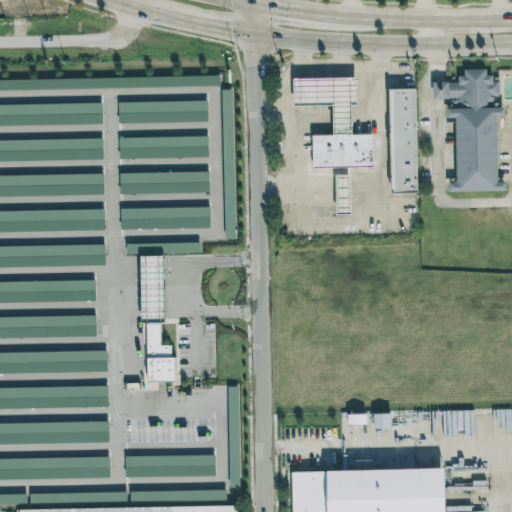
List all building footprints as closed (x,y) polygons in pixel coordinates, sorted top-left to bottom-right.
[(0,0),(0,16),(8,16),(8,0),(0,0)] [(455,118),(456,183),(448,183),(448,192),(505,191),(505,182),(496,182),(496,117),(503,117),(503,108),(496,108),(496,78),(486,78),(486,71),(457,71),(457,82),(432,82),(432,99),(453,99),(453,109),(446,109),(446,118),(455,118)] [(0,79),(0,90),(220,85),(220,75),(0,79)] [(312,167),(372,167),(372,135),(354,135),(353,121),(353,78),(292,78),(292,106),(331,105),(331,122),(332,135),(311,135),(312,167)] [(415,88),(388,89),(389,193),(416,192),(415,88)] [(225,238),(235,238),(232,89),(221,89),(225,238)] [(118,102),(118,123),(208,121),(207,101),(118,102)] [(0,125),(102,124),(102,102),(0,104),(0,125)] [(208,157),(208,135),(119,138),(119,159),(208,157)] [(0,161),(103,159),(103,138),(0,139),(0,161)] [(120,194),(209,193),(209,171),(119,173),(120,194)] [(0,196),(104,194),(104,173),(0,175),(0,196)] [(335,215),(350,215),(350,176),(335,176),(335,215)] [(210,228),(210,207),(120,208),(121,229),(210,228)] [(0,231),(105,230),(104,209),(0,210),(0,231)] [(165,253),(200,253),(200,243),(126,243),(126,255),(141,255),(143,369),(147,369),(148,382),(176,382),(176,356),(172,356),(172,345),(161,345),(161,320),(166,320),(165,253)] [(0,267),(105,265),(105,244),(0,245),(0,267)] [(0,303),(95,301),(95,280),(0,282),(0,303)] [(0,317),(0,338),(96,337),(96,315),(0,317)] [(0,374),(107,373),(107,351),(0,353),(0,374)] [(229,488),(240,488),(238,386),(228,387),(229,488)] [(0,409),(108,408),(108,387),(0,388),(0,409)] [(0,445),(109,443),(109,422),(0,423),(0,445)] [(125,457),(125,477),(215,477),(214,456),(125,457)] [(0,480),(110,479),(110,458),(0,459),(0,480)] [(291,472),(292,511),(445,511),(445,469),(291,472)] [(226,501),(226,490),(130,492),(131,502),(226,501)] [(30,504),(127,503),(127,492),(30,494),(30,504)] [(0,506),(27,506),(26,495),(0,495),(0,506)]
